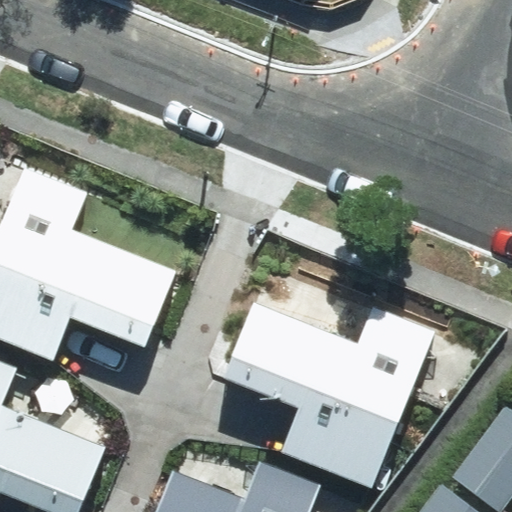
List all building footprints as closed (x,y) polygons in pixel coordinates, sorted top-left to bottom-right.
[(0,180),(0,315),(140,362),(173,263),(81,233),(89,209),(0,180)] [(225,294),(189,402),(276,431),(270,449),(373,483),(419,342),(356,322),(351,336),(225,294)] [(0,382),(0,511),(86,511),(112,435),(26,407),(31,393),(0,382)] [(503,511),(511,500),(511,416),(503,409),(446,485),(481,511),(503,511)] [(151,466),(136,511),(312,511),(320,489),(262,470),(253,499),(151,466)] [(457,511),(429,493),(415,511),(457,511)]
